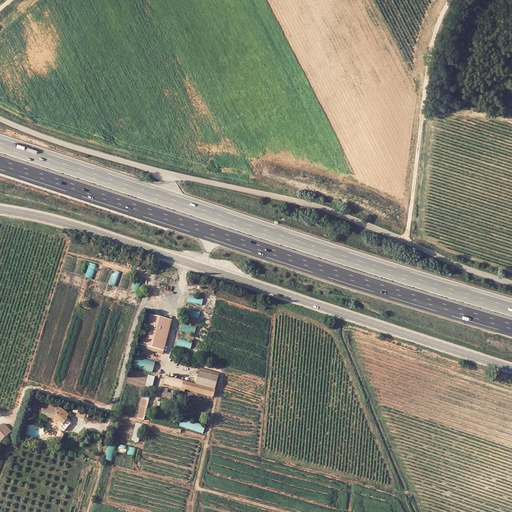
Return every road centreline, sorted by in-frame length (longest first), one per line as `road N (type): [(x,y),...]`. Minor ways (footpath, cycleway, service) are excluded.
road 1 (unclassified): [(0,117),(97,155),(329,210),(511,284)]
road 2 (motorway): [(511,308),(0,144)]
road 3 (motorway): [(0,161),(511,325)]
road 4 (tertiary): [(511,367),(85,228),(0,208)]
road 5 (track): [(204,443),(412,491),(420,511)]
road 6 (track): [(185,373),(206,364),(221,372),(189,511)]
